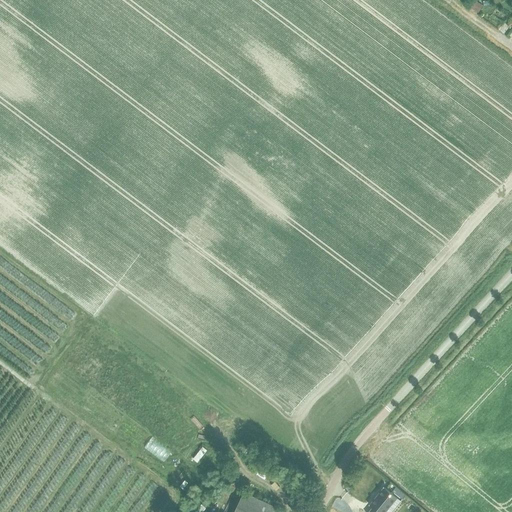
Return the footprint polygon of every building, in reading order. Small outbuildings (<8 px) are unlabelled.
[(478,13),(482,7),(474,2),(470,8),(478,13)] [(244,445),(239,451),(245,456),(250,449),(244,445)] [(260,472),(272,480),(276,475),(264,466),(260,472)] [(251,470),(247,476),(257,483),(261,478),(251,470)] [(373,507),(368,511),(385,511),(397,497),(384,487),(369,505),(373,507)] [(396,487),(393,491),(402,499),(405,494),(396,487)] [(245,492),(235,511),(280,511),(281,509),(245,492)] [(219,495),(215,505),(221,507),(225,497),(219,495)]
